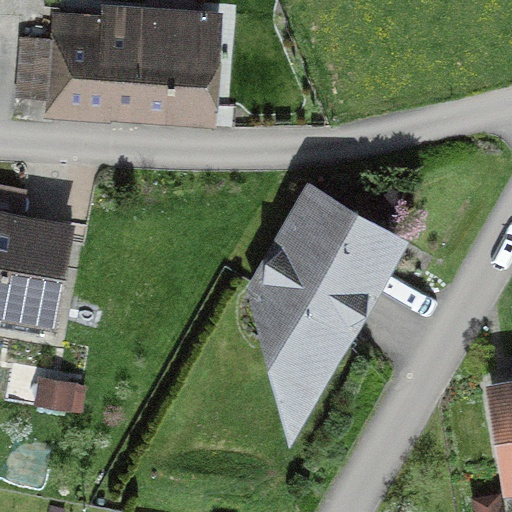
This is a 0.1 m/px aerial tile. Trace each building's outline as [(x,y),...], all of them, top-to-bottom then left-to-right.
[(211,131),(216,28),(53,21),(51,49),(21,47),(18,103),(49,105),(48,124),(211,131)] [(355,210),(301,211),(259,287),(276,349),(342,334),(382,251),(355,210)] [(68,229),(0,218),(0,323),(52,332),(68,229)] [(67,390),(43,387),(39,413),(63,416),(67,390)] [(511,472),(511,388),(496,391),(510,473),(511,472)]
